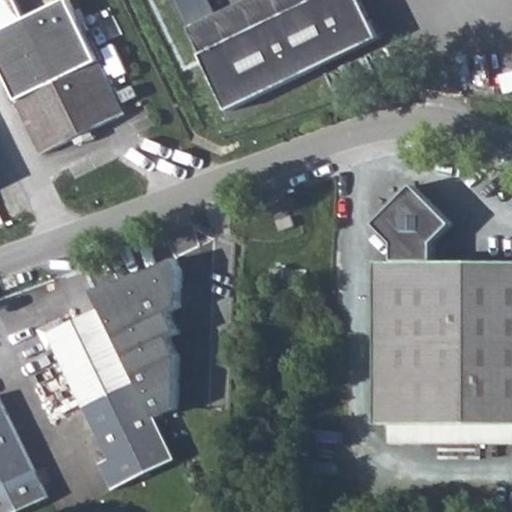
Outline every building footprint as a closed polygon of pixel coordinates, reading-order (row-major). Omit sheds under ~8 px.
[(0,79),(34,148),(65,132),(84,123),(116,107),(62,0),(38,0),(0,19),(0,79)] [(226,0),(178,24),(191,51),(294,0),(226,0)] [(353,0),(294,0),(191,51),(219,107),(370,33),(353,0)] [(84,123),(65,132),(69,140),(88,131),(84,123)] [(511,258),(436,256),(435,239),(454,222),(417,183),(375,220),(394,240),(394,256),(375,255),(373,423),(385,423),(385,440),(511,440),(511,258)] [(292,216),(280,220),(284,231),(295,227),(292,216)] [(159,259),(147,263),(151,279),(144,285),(142,291),(146,298),(132,304),(141,331),(182,313),(159,259)] [(311,263),(269,263),(269,278),(311,277),(311,263)] [(168,453),(95,305),(56,324),(52,315),(29,327),(42,353),(50,350),(105,462),(96,466),(105,484),(168,453)] [(0,411),(0,507),(38,489),(0,411)]
